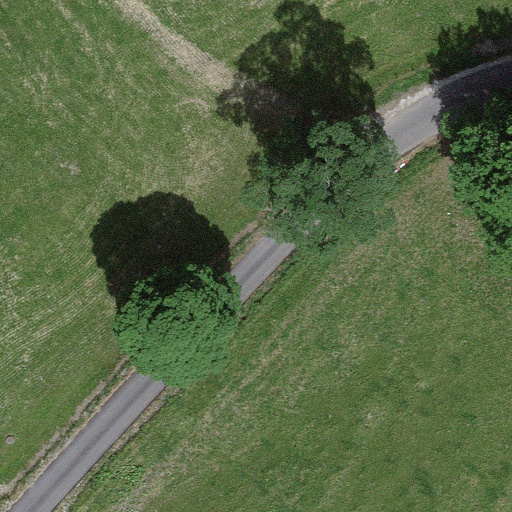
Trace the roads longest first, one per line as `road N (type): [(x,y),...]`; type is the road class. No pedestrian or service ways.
road 1 (unclassified): [(29,511),(364,158),(422,119),(511,85)]
road 2 (track): [(335,187),(160,0)]
